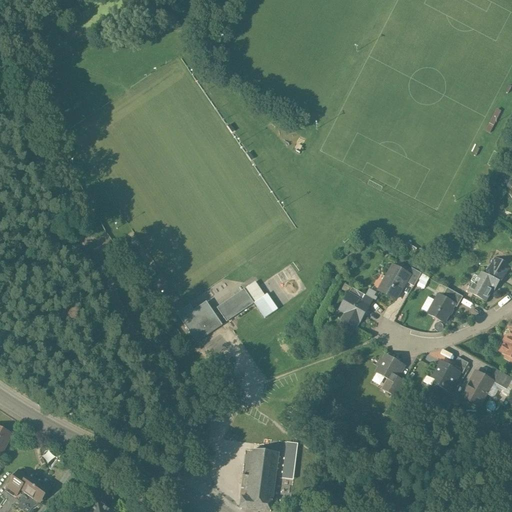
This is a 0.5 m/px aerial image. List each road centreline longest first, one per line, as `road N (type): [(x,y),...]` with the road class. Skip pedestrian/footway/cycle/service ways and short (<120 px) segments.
road 1 (residential): [(27,3),(24,49),(40,128),(204,500)]
road 2 (secondary): [(0,395),(204,500)]
road 3 (residential): [(390,335),(436,342),(511,303)]
